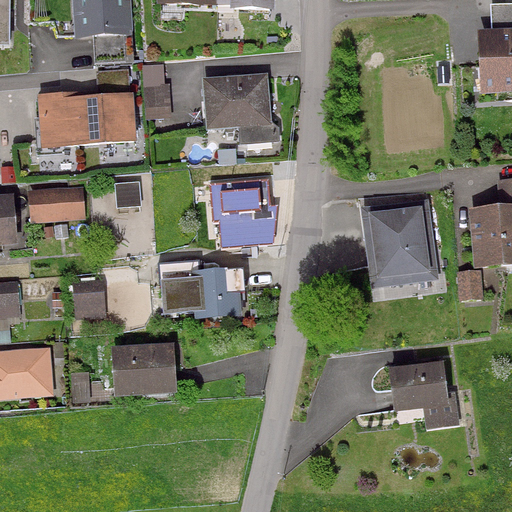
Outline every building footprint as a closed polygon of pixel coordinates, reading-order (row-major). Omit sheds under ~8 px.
[(0,0),(0,48),(9,49),(10,0),(0,0)] [(129,30),(127,0),(75,0),(78,33),(129,30)] [(270,9),(270,0),(233,0),(234,9),(270,9)] [(511,35),(482,37),(485,91),(511,89),(511,35)] [(142,67),(145,121),(171,119),(169,85),(162,86),(160,65),(142,67)] [(264,78),(205,83),(209,130),(268,125),(264,78)] [(75,96),(39,99),(42,148),(133,142),(130,98),(76,101),(75,96)] [(139,183),(116,184),(118,206),(140,205),(139,183)] [(266,183),(212,187),(214,221),(219,220),(221,249),(266,246),(264,215),(269,215),(266,183)] [(511,183),(501,185),(503,211),(471,214),(476,268),(511,265),(511,183)] [(79,191),(30,196),(33,221),(81,217),(79,191)] [(8,200),(0,200),(0,243),(11,243),(8,200)] [(432,277),(423,206),(365,214),(374,285),(432,277)] [(238,317),(235,274),(194,277),(197,320),(238,317)] [(100,285),(75,287),(78,318),(102,315),(100,285)] [(15,286),(0,286),(0,318),(17,317),(15,286)] [(171,348),(113,352),(116,397),(174,392),(171,348)] [(47,352),(0,355),(0,399),(50,395),(47,352)] [(440,367),(391,374),(397,411),(446,404),(440,367)]
